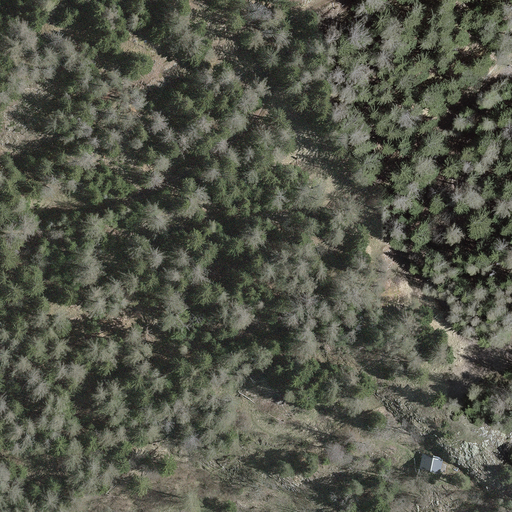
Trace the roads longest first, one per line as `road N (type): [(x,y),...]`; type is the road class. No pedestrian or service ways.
road 1 (track): [(511,71),(495,70),(387,172),(327,211),(125,240),(43,235),(40,218),(128,200),(237,136),(266,96),(296,15),(327,0)]
road 2 (track): [(436,295),(417,274),(411,239),(470,115),(511,91)]
